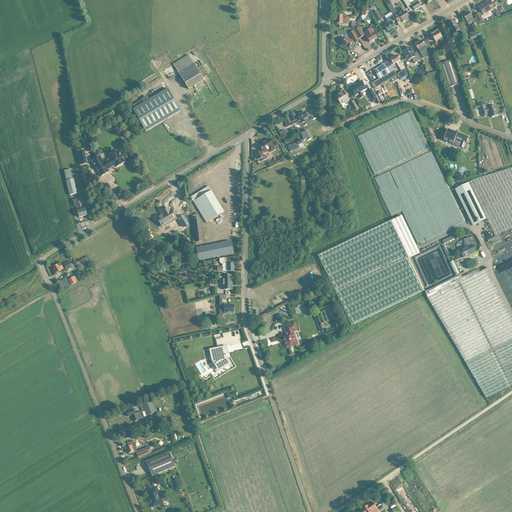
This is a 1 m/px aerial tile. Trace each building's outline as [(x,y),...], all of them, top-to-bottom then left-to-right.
[(403,0),(405,4),(408,9),(409,12),(413,9),(414,11),(421,7),(418,2),(417,0),(403,0)] [(483,4),(478,7),(482,12),(480,13),(482,16),(488,12),(495,8),(493,5),(492,4),(490,1),(483,5),(483,4)] [(391,3),(387,6),(395,19),(398,23),(401,21),(402,22),(407,20),(410,18),(407,14),(404,9),(400,11),(400,12),(401,13),(398,15),(398,13),(391,3)] [(377,11),(373,13),(378,22),(382,19),(377,11)] [(469,12),(463,16),(466,20),(468,24),(469,24),(472,22),(473,25),(476,30),(478,28),(477,26),(476,24),(479,22),(476,17),(476,18),(473,19),(469,12)] [(479,13),(475,15),(476,17),(479,22),(476,24),(477,26),(478,25),(485,23),(479,13)] [(386,19),(388,21),(384,24),(388,31),(395,27),(392,23),(395,21),(391,16),(386,19)] [(354,32),(354,31),(353,30),(356,23),(357,23),(356,21),(352,21),(351,27),(345,27),(345,31),(349,31),(350,32),(352,32),(354,32)] [(457,26),(457,25),(454,21),(448,25),(454,34),(457,32),(459,35),(466,31),(464,27),(461,23),(458,25),(457,26)] [(359,27),(357,24),(354,30),(354,31),(359,39),(364,36),(359,27)] [(374,32),(373,32),(371,28),(364,32),(366,37),(367,38),(370,42),(377,38),(374,34),(375,33),(374,32)] [(359,41),(358,39),(354,31),(354,32),(352,32),(349,33),(355,44),(359,41)] [(439,40),(441,43),(444,42),(438,31),(432,35),(436,42),(439,40)] [(480,32),(470,36),(471,40),(480,37),(481,39),(482,39),(480,32)] [(346,38),(345,40),(342,38),(340,42),(343,43),(342,45),(349,49),(353,41),(346,38)] [(422,41),(415,45),(418,49),(423,58),(430,54),(427,49),(430,47),(427,40),(423,42),(422,41)] [(412,59),(415,64),(421,60),(417,52),(414,54),(410,48),(403,52),(408,61),(412,59)] [(204,80),(197,69),(189,55),(173,64),(189,89),(204,80)] [(405,68),(397,56),(390,60),(393,64),(396,63),(401,70),(405,68)] [(440,64),(446,83),(448,88),(459,84),(451,60),(440,64)] [(374,89),(391,79),(396,76),(397,75),(389,62),(374,70),(377,75),(379,79),(371,84),(374,89)] [(408,73),(405,69),(397,74),(400,80),(408,75),(407,73),(408,73)] [(355,97),(359,95),(360,98),(363,96),(362,93),(367,90),(364,86),(365,86),(364,85),(362,82),(355,87),(354,86),(350,88),(355,97)] [(133,110),(146,132),(181,111),(168,89),(167,89),(165,86),(157,91),(159,94),(133,110)] [(367,91),(369,95),(372,100),(376,97),(371,89),(367,91)] [(344,92),(336,96),(341,105),(345,102),(345,104),(349,101),(344,92)] [(350,103),(352,107),(354,111),(358,109),(354,101),(350,103)] [(491,118),(498,115),(495,106),(488,108),(488,109),(485,109),(484,104),(480,106),(484,117),(487,116),(486,112),(489,111),(491,118)] [(289,118),(284,120),(287,127),(296,123),(294,121),(297,120),(296,119),(298,118),(300,122),(300,121),(301,123),(305,122),(305,121),(304,121),(304,120),(307,118),(305,112),(297,116),(295,117),(294,114),(288,116),(289,118)] [(448,129),(444,139),(454,143),(453,144),(464,148),(466,142),(468,137),(463,135),(463,136),(457,134),(458,133),(457,133),(448,129)] [(279,132),(282,139),(288,136),(285,130),(279,132)] [(301,137),(298,138),(299,140),(302,139),(303,142),(304,141),(307,140),(307,141),(312,139),(308,131),(304,133),(301,134),(302,137),(301,138),(301,137)] [(269,139),(259,145),(264,153),(270,150),(271,152),(275,149),(274,147),(269,139)] [(296,142),(288,146),(289,151),(290,152),(299,148),(298,145),(303,143),(303,142),(302,139),(299,140),(296,142)] [(84,149),(77,151),(80,165),(87,163),(84,149)] [(115,166),(116,168),(125,162),(118,150),(109,156),(111,158),(104,163),(100,156),(92,161),(101,177),(109,172),(108,170),(115,166)] [(261,158),(263,161),(268,158),(266,155),(264,156),(260,151),(256,154),(259,159),(261,158)] [(511,228),(511,168),(475,179),(469,183),(495,236),(511,228)] [(73,179),(66,181),(70,195),(77,193),(74,180),(74,179),(73,179)] [(486,219),(468,183),(455,189),(473,225),(486,219)] [(191,197),(192,199),(207,223),(224,212),(209,187),(191,197)] [(76,206),(78,213),(79,218),(87,216),(86,211),(86,209),(81,210),(79,200),(79,198),(73,200),(75,207),(76,206)] [(162,213),(163,215),(157,218),(159,221),(159,222),(163,228),(177,220),(171,210),(170,210),(169,208),(162,213)] [(179,218),(178,219),(183,228),(184,228),(186,226),(187,227),(190,226),(189,225),(183,216),(179,218)] [(318,256),(352,325),(424,290),(409,258),(420,253),(402,216),(318,256)] [(196,242),(203,242),(200,218),(193,219),(196,242)] [(442,241),(443,244),(448,242),(454,239),(453,236),(443,240),(442,241)] [(465,248),(460,251),(463,258),(473,254),(473,252),(475,251),(473,247),(469,237),(463,240),(465,243),(463,244),(465,248)] [(197,248),(197,250),(194,251),(196,261),(234,254),(231,241),(197,248)] [(223,272),(223,271),(234,271),(234,264),(226,264),(226,258),(223,258),(220,259),(220,262),(220,263),(221,264),(223,264),(223,267),(217,267),(217,272),(223,272)] [(69,262),(62,266),(60,263),(57,265),(53,267),(56,273),(65,268),(67,270),(72,267),(69,262)] [(462,278),(460,274),(425,292),(427,298),(467,364),(485,398),(511,385),(511,318),(487,268),(482,271),(480,268),(462,278)] [(223,290),(232,290),(232,281),(234,282),(234,281),(235,281),(235,280),(235,278),(235,277),(234,277),(234,276),(232,276),(232,275),(223,275),(223,290)] [(67,277),(62,280),(58,282),(62,290),(71,285),(67,277)] [(284,334),(282,335),(284,342),(286,348),(291,347),(297,345),(293,331),(297,330),(295,324),(289,325),(285,327),(287,333),(284,334)] [(226,345),(208,348),(208,351),(210,350),(213,365),(212,366),(217,373),(218,373),(216,371),(229,363),(225,357),(228,356),(226,345)] [(147,416),(156,412),(152,401),(143,405),(147,416)] [(132,415),(134,422),(139,420),(143,418),(140,412),(135,414),(133,409),(131,410),(126,412),(128,417),(132,415)] [(174,417),(168,419),(168,420),(170,427),(170,428),(172,427),(176,426),(176,425),(174,417)] [(129,447),(127,447),(129,454),(132,452),(133,454),(135,455),(137,454),(138,458),(139,458),(152,453),(149,446),(137,452),(137,451),(134,443),(133,441),(127,443),(128,445),(129,447)] [(146,461),(152,476),(175,466),(169,451),(146,461)] [(156,487),(147,491),(153,507),(163,504),(156,487)] [(362,509),(357,511),(371,511),(372,511),(371,511),(377,511),(379,511),(377,509),(372,502),(362,509)]
